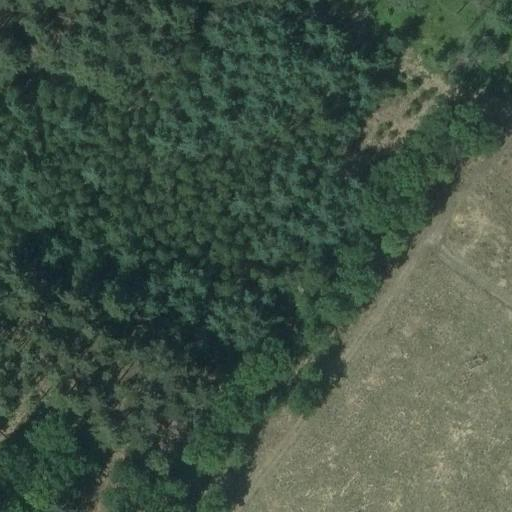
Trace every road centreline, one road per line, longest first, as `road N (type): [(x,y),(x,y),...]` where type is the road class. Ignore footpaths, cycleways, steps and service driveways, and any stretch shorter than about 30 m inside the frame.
road 1 (track): [(511,303),(444,256),(414,261),(235,511)]
road 2 (track): [(432,254),(452,207),(511,128)]
